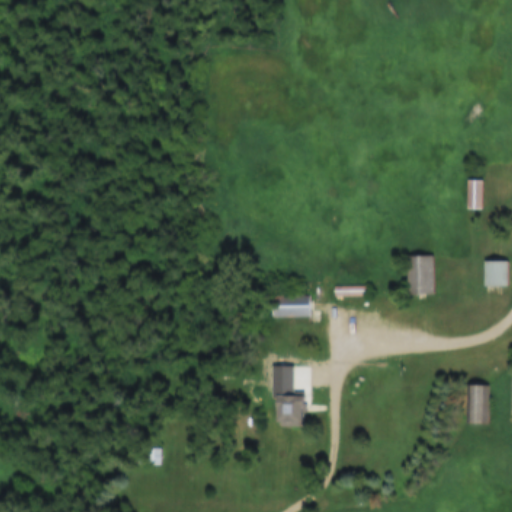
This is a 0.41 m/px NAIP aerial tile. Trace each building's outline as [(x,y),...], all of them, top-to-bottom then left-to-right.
[(480,181),(464,181),(464,211),(480,211),(480,181)] [(408,258),(409,295),(430,295),(429,258),(408,258)] [(480,262),(480,288),(505,288),(505,262),(480,262)] [(307,297),(268,297),(268,318),(307,318),(307,297)] [(464,426),(485,426),(485,386),(464,386),(464,426)] [(271,425),(300,425),(300,396),(271,396),(271,425)] [(156,467),(156,450),(148,450),(148,467),(156,467)]
